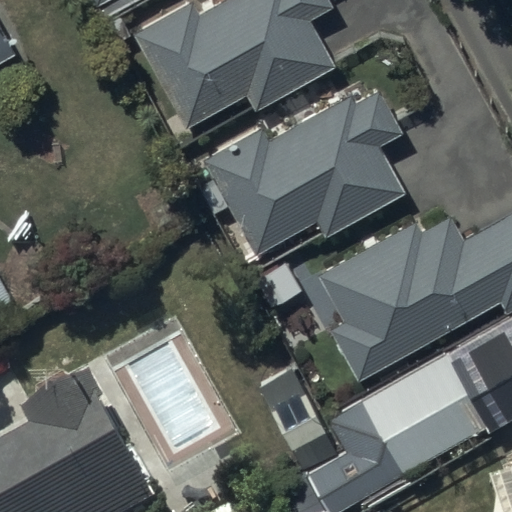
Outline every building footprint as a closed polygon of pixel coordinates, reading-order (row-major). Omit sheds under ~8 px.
[(299,0),(205,0),(191,8),(186,0),(169,0),(132,21),(178,104),(238,71),(248,90),(323,49),(297,1),(299,0)] [(385,123),(369,94),(346,106),(340,96),(262,139),(254,124),(203,152),(249,235),(309,203),(319,221),(394,180),(368,132),(385,123)] [(511,203),(451,235),(439,212),(411,226),(405,216),(317,262),(343,311),(334,316),(353,353),(493,279),(500,292),(511,285),(511,203)] [(0,310),(12,304),(0,282),(0,310)] [(490,406),(452,334),(330,398),(351,437),(317,455),(335,489),(490,406)] [(0,511),(118,511),(146,497),(82,382),(27,413),(34,426),(0,445),(0,511)] [(511,511),(511,474),(495,480),(505,511),(511,511)]
